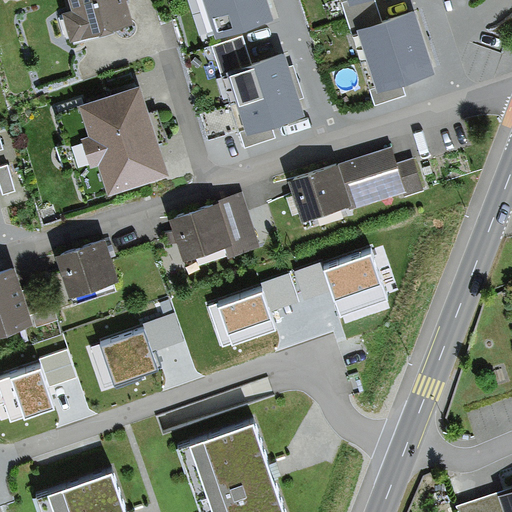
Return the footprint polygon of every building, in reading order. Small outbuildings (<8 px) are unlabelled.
[(136,0),(71,0),(78,35),(141,23),(136,0)] [(268,0),(207,0),(219,34),(274,16),(268,0)] [(407,11),(359,27),(377,81),(425,65),(407,11)] [(281,52),(231,68),(249,123),(299,106),(281,52)] [(141,88),(63,108),(86,195),(164,175),(141,88)] [(392,142),(289,174),(302,215),(349,201),(351,205),(404,189),(405,193),(424,187),(414,155),(397,160),(392,142)] [(241,194),(165,216),(181,269),(257,247),(241,194)] [(106,243),(60,253),(72,308),(118,297),(106,243)] [(385,294),(369,249),(323,265),(339,310),(385,294)] [(20,267),(0,272),(0,337),(36,328),(20,267)] [(274,328),(260,288),(218,302),(232,342),(274,328)] [(157,368),(143,327),(101,342),(115,382),(157,368)] [(54,403),(40,363),(0,376),(0,415),(2,421),(54,403)] [(256,417),(181,442),(204,511),(287,511),(274,473),(256,417)] [(129,511),(114,465),(35,491),(42,511),(129,511)] [(511,511),(511,489),(461,505),(463,511),(511,511)]
